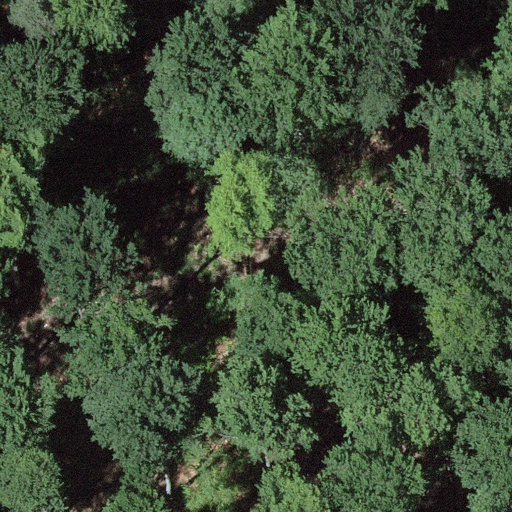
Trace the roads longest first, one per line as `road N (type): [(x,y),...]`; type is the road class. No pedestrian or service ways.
road 1 (track): [(511,170),(324,228),(0,359)]
road 2 (track): [(511,408),(373,511)]
